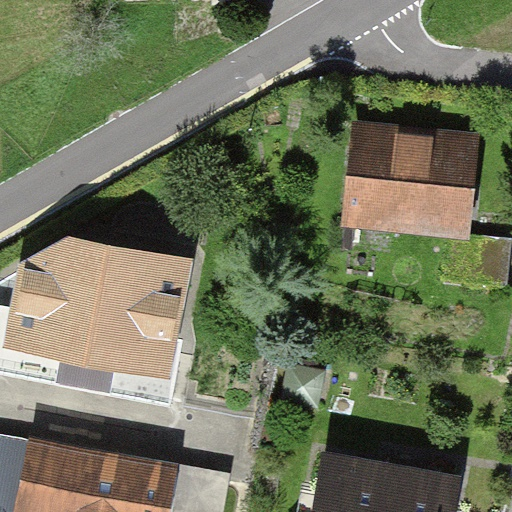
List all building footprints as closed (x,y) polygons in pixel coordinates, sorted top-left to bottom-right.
[(474,142),(361,130),(352,215),(465,227),(474,142)] [(511,261),(511,238),(454,233),(450,279),(510,284),(511,261)] [(0,283),(0,370),(173,404),(185,341),(171,336),(184,264),(74,242),(0,283)] [(0,435),(0,501),(56,511),(223,511),(230,480),(0,435)] [(446,511),(453,478),(328,454),(316,511),(446,511)]
